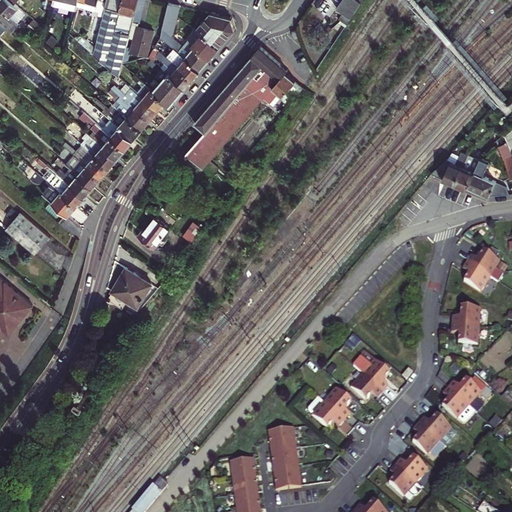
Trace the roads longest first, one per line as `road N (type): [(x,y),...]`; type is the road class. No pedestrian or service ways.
road 1 (tertiary): [(0,449),(73,345),(111,218),(131,180),(262,24)]
road 2 (residential): [(324,506),(422,380),(449,221)]
